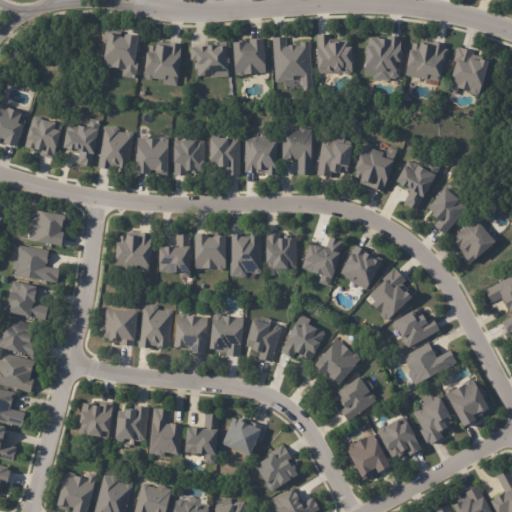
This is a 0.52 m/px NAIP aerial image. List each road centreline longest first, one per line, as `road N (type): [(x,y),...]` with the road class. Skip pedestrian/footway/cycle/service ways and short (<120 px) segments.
road 1 (residential): [(0,174),(147,205),(320,205),(359,215),(421,256),(511,409),(503,441),(366,511)]
road 2 (residential): [(137,1),(187,10),(384,5),(511,32)]
road 3 (residential): [(68,366),(263,401),(323,459),(350,511)]
road 4 (residential): [(98,200),(68,366),(30,511)]
